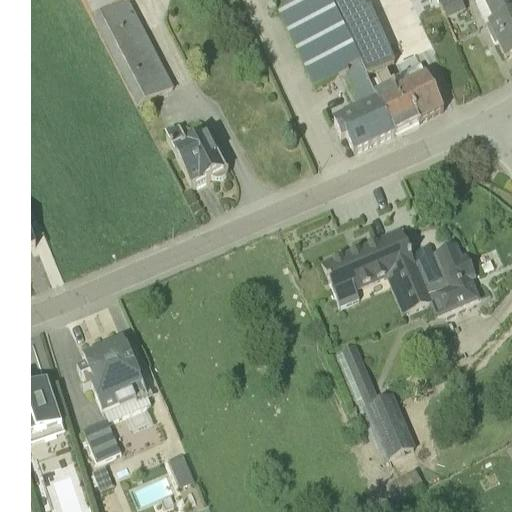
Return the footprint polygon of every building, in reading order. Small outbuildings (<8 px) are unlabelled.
[(136,0),(78,0),(135,113),(173,93),(127,4),(136,0)] [(367,86),(365,81),(326,0),(267,0),(311,94),(338,82),(354,115),(332,126),(340,143),(341,143),(345,142),(353,158),(393,139),(367,86)] [(326,0),(365,81),(393,67),(369,10),(365,12),(359,0),(326,0)] [(434,0),(444,23),(464,14),(458,0),(434,0)] [(477,0),(480,5),(483,4),(492,26),(485,30),(493,48),(497,46),(505,62),(511,58),(511,6),(509,0),(477,0)] [(419,69),(388,84),(400,110),(408,106),(418,127),(442,115),(425,79),(419,69)] [(385,78),(367,86),(393,139),(418,127),(408,106),(400,110),(388,84),(385,78)] [(178,132),(164,139),(191,192),(222,176),(204,141),(187,149),(178,132)] [(35,250),(12,194),(0,198),(0,260),(12,255),(12,254),(16,252),(18,257),(35,250)] [(400,237),(320,271),(339,314),(358,305),(355,297),(384,284),(385,284),(401,321),(427,311),(433,324),(477,304),(469,285),(474,282),(466,262),(460,264),(454,250),(431,260),(428,253),(413,260),(415,266),(413,267),(400,237)] [(122,345),(81,362),(84,369),(75,373),(85,394),(85,395),(90,393),(104,426),(81,436),(96,469),(120,459),(108,430),(150,411),(122,345)] [(354,349),(329,361),(349,406),(353,404),(382,467),(415,452),(391,398),(378,404),(354,349)] [(23,381),(9,386),(21,423),(18,424),(27,451),(64,439),(46,386),(27,393),(23,381)] [(193,487),(182,461),(168,467),(179,493),(193,487)] [(91,476),(99,497),(111,492),(103,471),(91,476)] [(413,474),(384,490),(394,506),(423,489),(413,474)]
